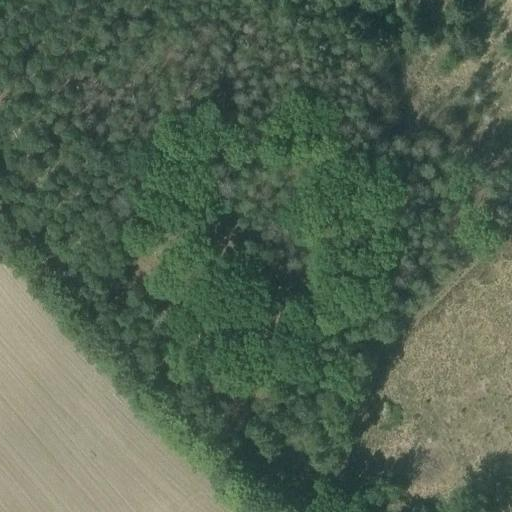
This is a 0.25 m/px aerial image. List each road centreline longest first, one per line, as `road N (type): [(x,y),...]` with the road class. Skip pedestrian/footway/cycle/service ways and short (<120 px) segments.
road 1 (track): [(302,511),(35,274),(0,228)]
road 2 (track): [(359,511),(376,463),(365,405),(392,340),(511,225)]
